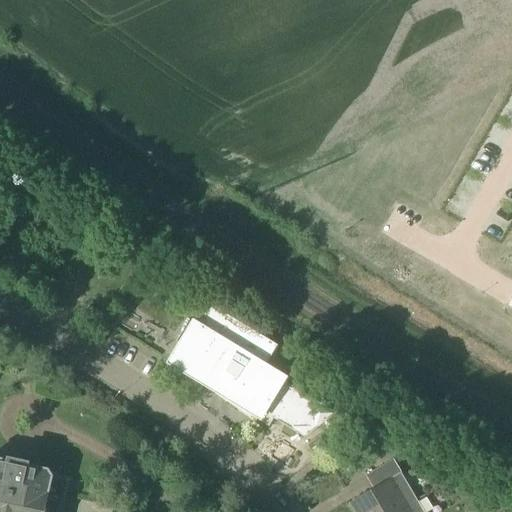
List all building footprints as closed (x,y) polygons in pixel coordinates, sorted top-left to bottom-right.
[(277,347),(211,306),(202,320),(197,317),(169,363),(216,391),(217,390),(222,391),(226,392),(225,398),(242,408),(244,406),(255,413),(252,417),(268,427),(273,419),(304,438),(335,414),(262,370),(277,347)] [(352,432),(363,414),(352,407),(341,425),(352,432)] [(397,431),(393,424),(385,429),(383,426),(363,439),(375,458),(402,440),(408,449),(414,445),(402,428),(397,431)] [(26,468),(28,460),(9,456),(8,464),(0,461),(0,511),(59,511),(67,481),(50,478),(47,472),(26,468)] [(396,511),(414,502),(415,501),(391,460),(368,474),(377,489),(350,505),(354,511),(396,511)] [(460,499),(474,491),(467,480),(453,488),(460,499)] [(421,511),(415,501),(414,502),(396,511),(421,511)]
